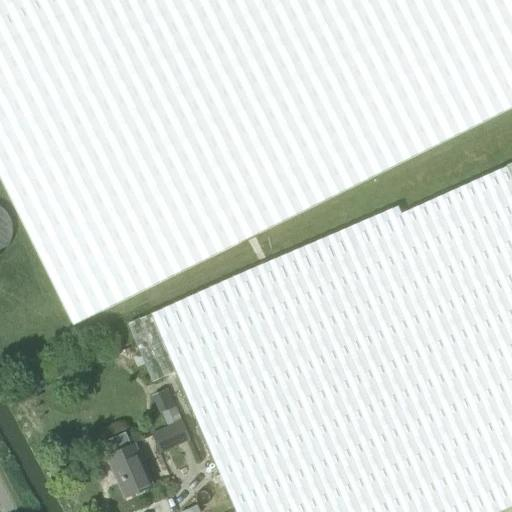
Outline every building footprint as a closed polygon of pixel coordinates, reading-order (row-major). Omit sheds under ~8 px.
[(511,0),(88,0),(0,44),(0,180),(72,324),(511,105),(511,0)] [(0,0),(0,44),(88,0),(0,0)] [(148,312),(124,322),(149,379),(172,369),(218,475),(213,476),(218,487),(222,485),(233,511),(495,511),(510,506),(511,504),(511,163),(399,213),(395,205),(336,231),(148,312)] [(115,350),(117,355),(124,359),(130,356),(132,351),(130,345),(124,343),(118,344),(115,350)] [(188,440),(173,406),(159,412),(166,428),(151,434),(159,453),(188,440)] [(128,434),(104,444),(109,454),(105,456),(123,498),(151,486),(128,434)]
